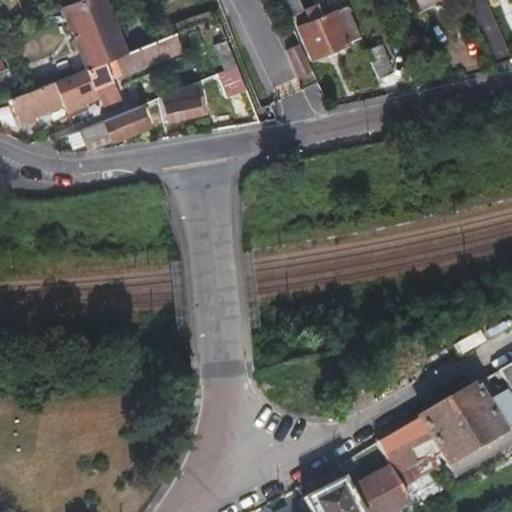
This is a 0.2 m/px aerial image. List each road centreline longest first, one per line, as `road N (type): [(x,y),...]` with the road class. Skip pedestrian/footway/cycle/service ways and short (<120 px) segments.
road 1 (unclassified): [(255,465),(240,431),(212,151)]
road 2 (residential): [(511,81),(212,151)]
road 3 (unclassified): [(255,465),(303,455),(511,345)]
road 4 (residential): [(212,151),(52,165),(0,147)]
